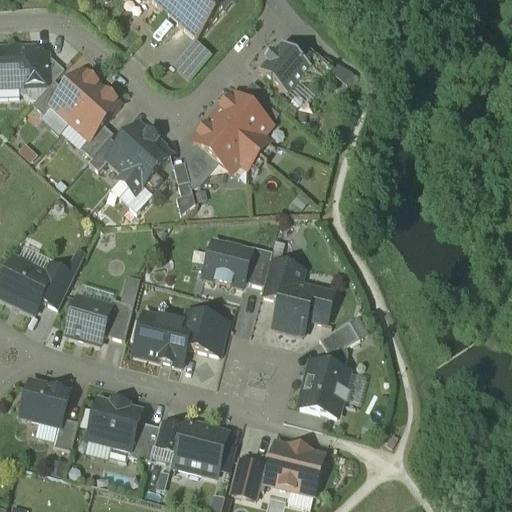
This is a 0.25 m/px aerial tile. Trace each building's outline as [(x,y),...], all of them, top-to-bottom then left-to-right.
[(234,4),(229,0),(145,0),(197,46),(234,4)] [(22,55),(16,49),(10,55),(0,55),(0,91),(36,91),(35,61),(35,55),(22,55)] [(283,50),(274,59),(272,57),(264,66),(266,68),(258,78),(287,103),(311,75),(311,74),(296,61),(283,50)] [(332,74),(305,50),(296,61),(311,74),(311,75),(322,86),(332,74)] [(50,63),(50,60),(35,61),(36,91),(51,90),(54,87),(64,76),(50,63)] [(342,66),(334,74),(352,94),(361,86),(342,66)] [(89,84),(82,77),(65,97),(51,112),(52,112),(70,129),(102,94),(90,82),(89,84)] [(51,90),(33,111),(44,121),(52,112),(51,112),(65,97),(54,87),(51,90)] [(102,94),(70,129),(89,146),(90,146),(103,132),(121,112),(114,106),(115,105),(102,94)] [(253,117),(234,101),(214,124),(258,163),(269,150),(261,143),(271,132),(260,123),(253,117)] [(267,101),(253,117),(260,123),(274,107),(267,101)] [(258,163),(214,124),(194,148),(197,150),(220,170),(230,179),(240,169),(247,175),(258,163)] [(119,153),(108,165),(109,166),(125,181),(155,148),(158,145),(140,130),(119,153)] [(103,132),(90,146),(89,146),(81,154),(92,165),(110,145),(114,141),(103,132)] [(92,165),(88,169),(98,178),(109,166),(108,165),(119,153),(110,145),(92,165)] [(155,148),(125,181),(119,187),(129,195),(135,201),(142,193),(170,162),(155,148)] [(220,170),(197,150),(184,166),(185,172),(189,190),(191,195),(200,193),(220,170)] [(178,192),(189,190),(185,172),(174,175),(178,192)] [(189,190),(178,192),(181,204),(192,201),(191,195),(189,190)] [(153,202),(142,193),(135,201),(129,195),(120,205),(136,221),(153,202)] [(192,201),(181,204),(176,205),(181,223),(194,211),(192,201)] [(239,254),(227,251),(226,253),(213,250),(204,284),(217,288),(216,290),(229,293),(230,291),(243,294),(244,289),(252,259),(250,259),(238,256),(239,254)] [(18,267),(47,281),(52,273),(75,284),(86,261),(76,257),(68,274),(25,253),(18,267)] [(272,260),(252,254),(250,259),(252,259),(244,289),(264,294),(270,268),(272,260)] [(18,267),(14,265),(0,293),(0,302),(35,320),(41,308),(53,284),(47,281),(18,267)] [(299,275),(270,268),(264,294),(261,303),(281,308),(285,289),(295,291),(299,275)] [(75,284),(52,273),(47,281),(53,284),(41,308),(59,316),(75,284)] [(128,285),(122,309),(133,312),(139,288),(128,285)] [(295,291),(285,289),(281,308),(274,335),(303,343),(307,327),(326,332),(334,301),(295,291)] [(109,314),(78,305),(67,341),(99,351),(103,341),(111,314),(109,314)] [(122,309),(112,306),(109,314),(111,314),(103,341),(125,347),(134,312),(133,312),(122,309)] [(191,332),(144,320),(134,361),(182,373),(187,354),(192,333),(191,332)] [(228,329),(194,320),(191,332),(192,333),(187,354),(220,363),(228,329)] [(349,329),(319,347),(329,363),(327,365),(325,373),(344,378),(348,361),(345,356),(360,347),(349,329)] [(325,373),(311,369),(299,415),(336,424),(341,408),(346,409),(349,397),(344,396),(348,379),(344,378),(325,373)] [(69,399),(30,388),(21,423),(58,433),(60,433),(62,425),(69,399)] [(112,410),(98,407),(88,445),(129,456),(131,456),(138,429),(141,418),(127,414),(127,411),(113,408),(112,410)] [(78,429),(62,425),(60,433),(58,433),(53,453),(71,458),(78,429)] [(159,434),(138,429),(131,456),(129,456),(127,463),(150,469),(151,465),(159,434)] [(183,436),(160,430),(159,434),(151,465),(175,471),(183,436)] [(228,441),(185,430),(183,436),(175,471),(174,472),(217,483),(228,441)] [(310,458),(289,453),(289,454),(275,451),(269,476),(266,489),(313,501),(323,463),(310,460),(310,458)] [(264,473),(239,467),(231,500),(255,506),(258,496),(263,498),(266,489),(269,476),(263,474),(264,473)]
